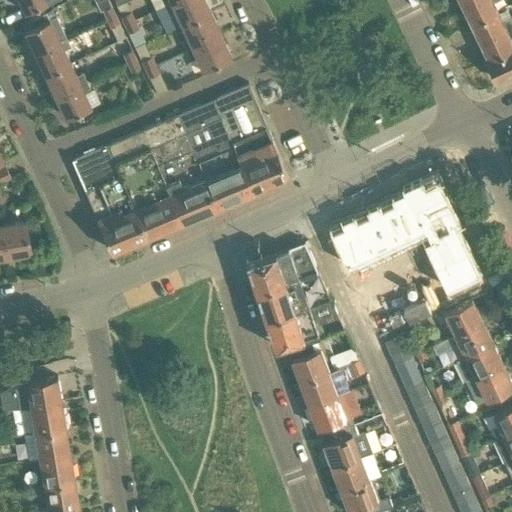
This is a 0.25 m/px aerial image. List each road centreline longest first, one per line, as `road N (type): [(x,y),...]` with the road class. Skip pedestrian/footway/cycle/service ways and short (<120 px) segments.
road 1 (residential): [(300,201),(439,511)]
road 2 (residential): [(308,511),(212,241)]
road 3 (residential): [(38,158),(275,55)]
road 4 (residential): [(89,292),(126,511)]
road 5 (residential): [(89,292),(81,253),(38,158)]
road 6 (residential): [(275,55),(336,184)]
road 7 (residential): [(463,126),(402,0)]
road 8 (residential): [(336,184),(463,126)]
road 9 (residential): [(89,292),(212,241)]
